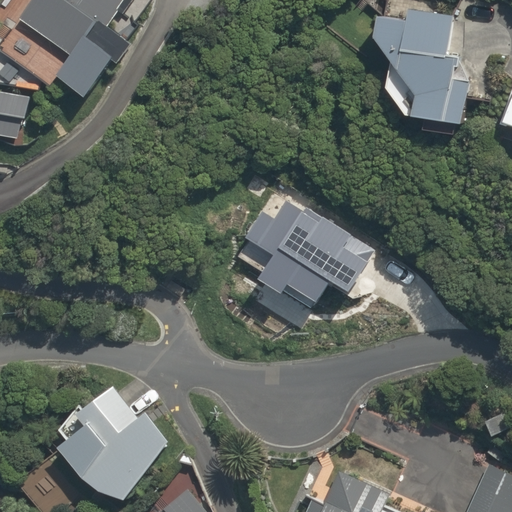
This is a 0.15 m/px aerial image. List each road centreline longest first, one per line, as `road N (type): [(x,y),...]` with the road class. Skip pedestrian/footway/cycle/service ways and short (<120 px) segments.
road 1 (residential): [(173,360),(251,384),(302,383),(442,348),(480,345),(511,358)]
road 2 (residential): [(0,277),(151,297),(177,327),(173,360)]
road 3 (residential): [(0,346),(76,344),(173,360)]
road 4 (residential): [(227,511),(172,393),(173,360)]
